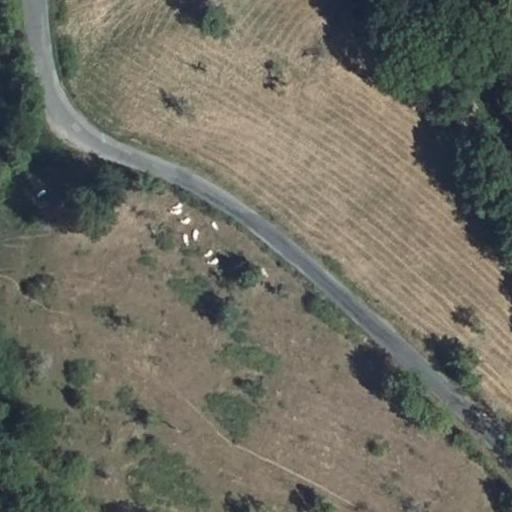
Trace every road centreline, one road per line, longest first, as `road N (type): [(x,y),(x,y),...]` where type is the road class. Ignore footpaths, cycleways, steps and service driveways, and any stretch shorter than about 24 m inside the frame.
road 1 (tertiary): [(38,0),(50,86),(67,118),(188,182),(311,268),(511,461)]
road 2 (unknown): [(511,151),(457,83),(423,0)]
